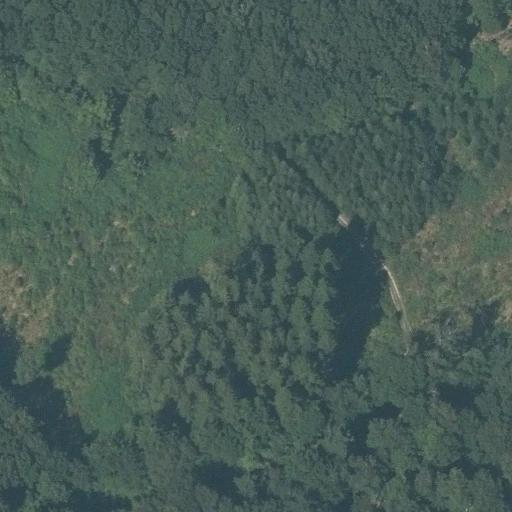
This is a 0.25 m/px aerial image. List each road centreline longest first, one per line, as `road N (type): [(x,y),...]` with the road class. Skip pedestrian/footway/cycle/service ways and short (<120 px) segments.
road 1 (unknown): [(461,511),(383,272),(242,110),(227,74),(229,26)]
road 2 (tertiary): [(154,511),(511,384)]
road 3 (unknown): [(229,26),(331,11),(354,0)]
